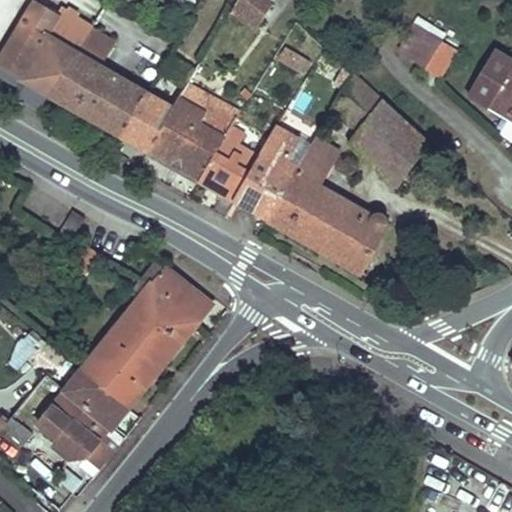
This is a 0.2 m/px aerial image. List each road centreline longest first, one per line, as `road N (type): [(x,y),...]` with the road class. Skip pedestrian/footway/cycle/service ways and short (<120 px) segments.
road 1 (secondary): [(401,339),(0,120)]
road 2 (secondary): [(0,144),(264,296)]
road 3 (tertiary): [(193,395),(282,342),(332,340)]
road 4 (secondary): [(376,364),(511,437)]
road 5 (tertiary): [(103,511),(193,395)]
road 6 (tertiary): [(401,339),(287,292),(264,296)]
road 7 (tertiary): [(264,296),(193,395)]
